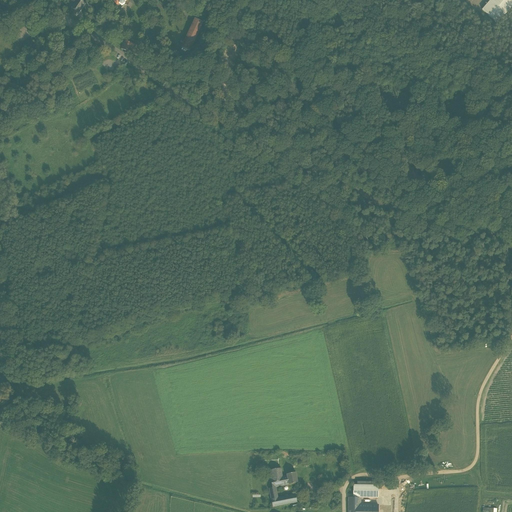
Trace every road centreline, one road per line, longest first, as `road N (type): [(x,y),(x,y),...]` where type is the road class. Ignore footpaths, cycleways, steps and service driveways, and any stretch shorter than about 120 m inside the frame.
road 1 (unclassified): [(511,238),(412,219),(260,144),(42,0)]
road 2 (unclassified): [(511,334),(481,391),(473,464),(360,474),(344,485),(343,511)]
road 3 (track): [(0,325),(0,452)]
